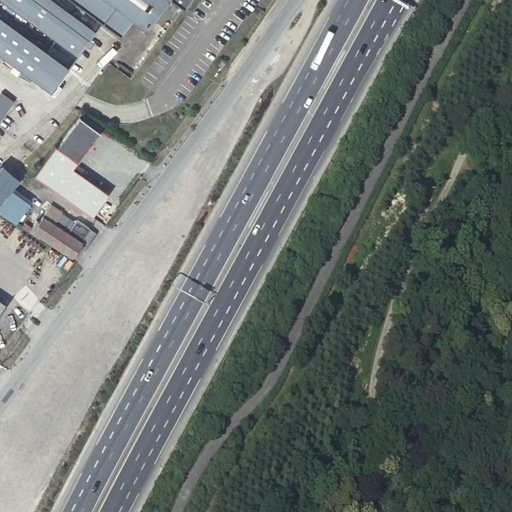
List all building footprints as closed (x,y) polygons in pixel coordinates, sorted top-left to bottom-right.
[(95,27),(58,0),(5,0),(78,51),(95,27)] [(140,23),(146,28),(166,0),(177,0),(184,5),(188,0),(75,0),(120,33),(132,17),(140,23)] [(0,52),(49,88),(67,64),(0,14),(0,52)] [(0,120),(15,102),(2,93),(0,94),(0,120)] [(81,116),(57,146),(77,162),(101,132),(81,116)] [(34,171),(78,205),(83,209),(93,196),(66,175),(77,162),(57,146),(54,144),(34,171)] [(3,162),(0,165),(0,199),(12,185),(19,176),(3,162)] [(12,185),(0,199),(0,212),(15,223),(31,200),(12,185)] [(93,196),(83,209),(90,215),(101,201),(93,196)] [(21,227),(37,238),(39,235),(70,256),(89,227),(76,218),(74,221),(61,212),(61,210),(51,203),(42,216),(41,216),(38,221),(35,219),(33,222),(29,219),(25,224),(24,224),(21,227)]
